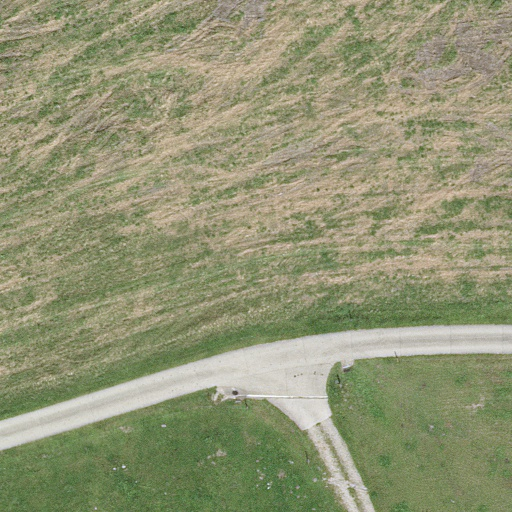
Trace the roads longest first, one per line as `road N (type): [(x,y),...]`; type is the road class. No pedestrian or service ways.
road 1 (track): [(285,355),(0,434)]
road 2 (track): [(511,343),(378,342),(285,355)]
road 3 (track): [(285,355),(360,511)]
